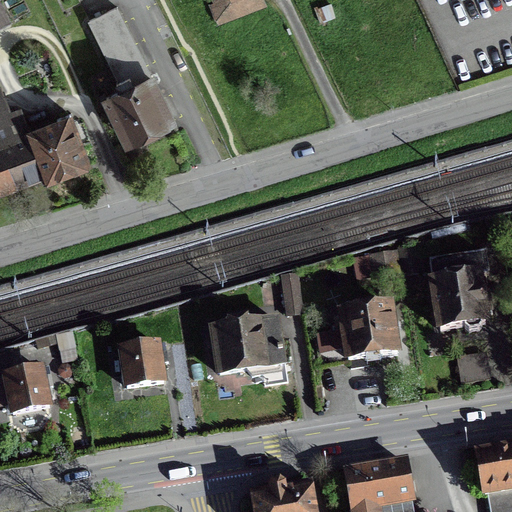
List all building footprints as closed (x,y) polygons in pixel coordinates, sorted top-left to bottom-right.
[(210,8),(215,21),(260,4),(257,0),(212,0),(215,6),(210,8)] [(155,137),(168,130),(169,128),(167,124),(171,122),(114,9),(86,23),(116,83),(114,84),(118,92),(104,99),(127,144),(150,132),(153,137),(155,137)] [(0,191),(41,176),(43,180),(86,164),(80,147),(88,143),(81,124),(72,127),(68,116),(55,121),(56,124),(26,135),(18,113),(7,117),(0,98),(0,191)] [(476,280),(504,275),(499,244),(482,247),(483,257),(428,266),(439,334),(463,330),(463,332),(467,336),(477,334),(480,329),(480,327),(484,326),(481,309),(489,308),(487,293),(479,295),(476,280)] [(419,276),(420,276),(416,249),(397,252),(401,278),(419,276)] [(372,279),(397,275),(394,255),(369,259),(372,279)] [(286,320),(301,317),(295,278),(280,280),(286,320)] [(340,317),(342,335),(313,339),(317,369),(395,357),(392,338),(395,337),(393,323),(390,324),(388,310),(340,317)] [(265,371),(283,368),(277,324),(246,329),(245,324),(227,326),(228,331),(212,334),(218,377),(245,373),(250,380),(262,378),(265,371)] [(60,361),(75,358),(70,335),(55,339),(60,361)] [(157,356),(156,346),(119,352),(125,391),(162,386),(159,367),(167,366),(165,355),(157,356)] [(460,387),(488,382),(484,356),(456,361),(460,387)] [(40,372),(3,379),(11,418),(48,410),(44,391),(51,390),(49,379),(42,381),(40,372)] [(511,450),(474,457),(482,499),(511,493),(511,450)] [(411,505),(404,465),(344,475),(350,511),(375,511),(411,505)] [(254,511),(310,511),(307,490),(283,494),(281,486),(267,488),(268,496),(252,499),(254,511)]
